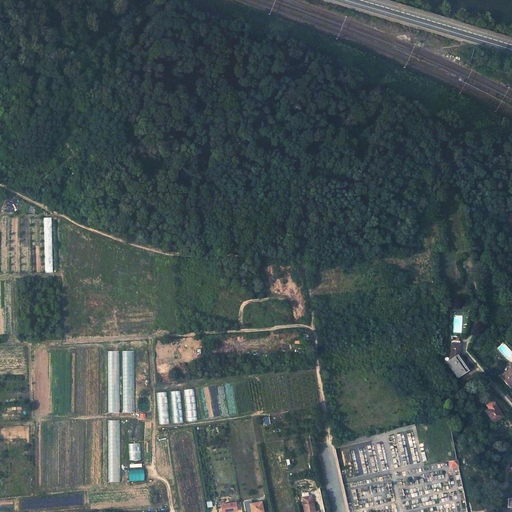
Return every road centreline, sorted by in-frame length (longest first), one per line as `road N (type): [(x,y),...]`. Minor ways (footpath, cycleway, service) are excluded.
road 1 (track): [(28,421),(31,343),(299,325),(314,334),(328,437)]
road 2 (track): [(149,336),(153,475),(167,485),(171,510)]
road 3 (primary): [(346,0),(511,49)]
